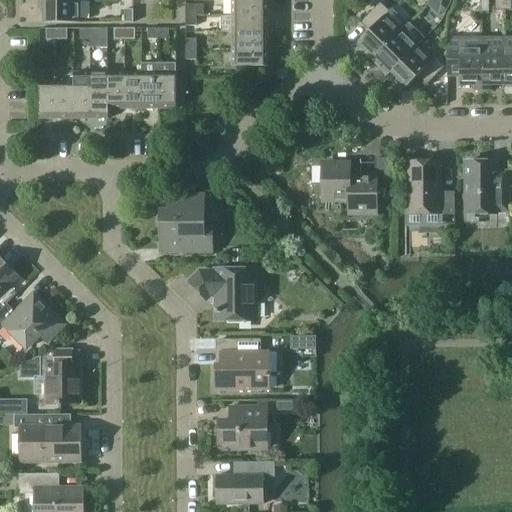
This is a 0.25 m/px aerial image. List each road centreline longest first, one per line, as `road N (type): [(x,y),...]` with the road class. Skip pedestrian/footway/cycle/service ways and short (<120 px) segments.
road 1 (residential): [(113,168),(111,245),(181,311),(186,511)]
road 2 (residential): [(108,511),(101,322),(0,219)]
road 3 (residential): [(325,64),(216,158),(191,169),(113,168)]
road 4 (residential): [(325,64),(366,109),(408,126),(511,126)]
